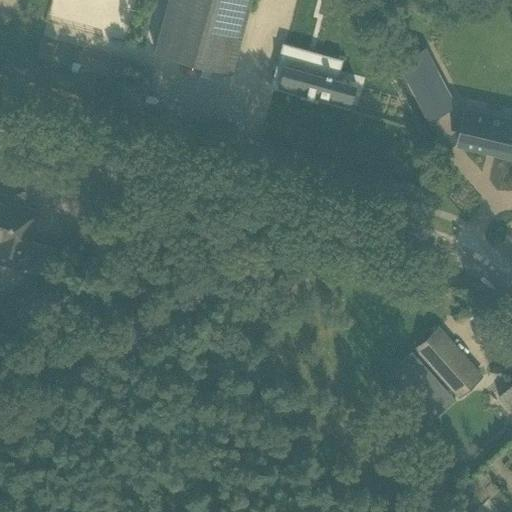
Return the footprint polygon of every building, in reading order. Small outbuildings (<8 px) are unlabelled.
[(168,0),(155,51),(232,72),(251,0),(168,0)] [(283,47),(272,85),(278,87),(278,88),(306,95),(305,97),(314,99),(315,98),(350,108),(356,83),(338,78),(332,77),(332,74),(327,72),(326,75),(320,74),(324,58),(283,47)] [(425,48),(398,62),(417,97),(418,96),(442,84),(443,83),(425,48)] [(511,121),(466,111),(459,142),(511,154),(511,121)] [(0,262),(24,268),(39,211),(5,201),(4,204),(0,202),(0,262)] [(481,371),(443,326),(392,368),(406,385),(420,374),(443,402),(481,371)]
